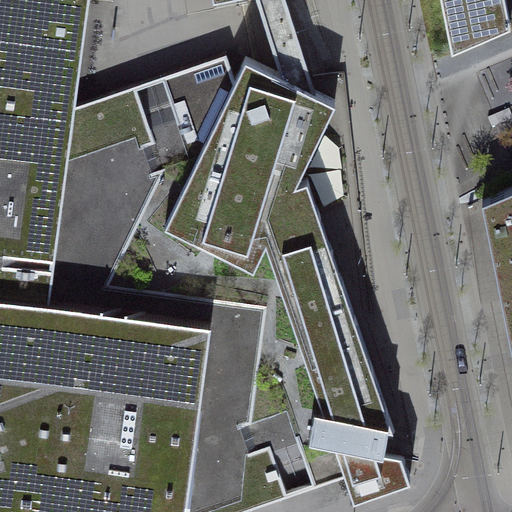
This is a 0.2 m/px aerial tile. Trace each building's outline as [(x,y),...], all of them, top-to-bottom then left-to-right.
[(0,0),(0,511),(232,511),(347,473),(354,495),(410,475),(404,456),(382,452),(387,429),(395,431),(307,177),(296,180),(335,99),(316,90),(281,73),(260,63),(258,62),(255,60),(253,59),(245,56),(235,77),(226,51),(75,103),(88,0),(0,0)] [(316,90),(287,0),(257,0),(281,73),(316,90)] [(443,0),(453,44),(509,20),(505,0),(443,0)] [(493,113),(488,116),(492,126),(497,124),(511,117),(511,111),(510,106),(493,113)] [(511,186),(482,199),(488,227),(508,329),(511,347),(511,186)]
